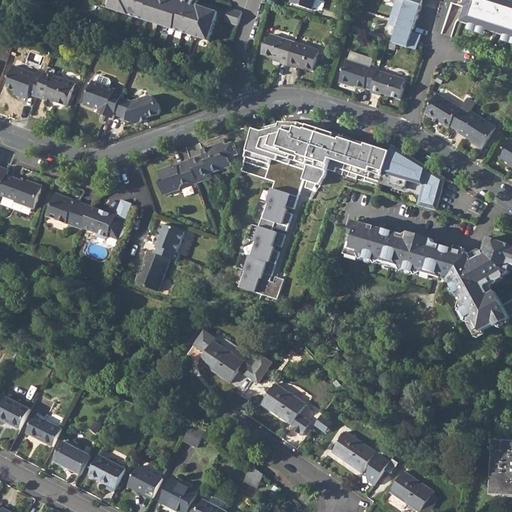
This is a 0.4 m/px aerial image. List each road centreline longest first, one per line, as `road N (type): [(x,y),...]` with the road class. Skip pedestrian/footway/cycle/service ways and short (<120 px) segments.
road 1 (residential): [(332,511),(335,498),(321,480),(232,417),(239,400)]
road 2 (residential): [(251,104),(303,97),(408,133)]
road 3 (residential): [(125,149),(251,104)]
road 4 (residential): [(0,129),(85,157),(125,149)]
road 5 (residential): [(408,133),(511,197)]
